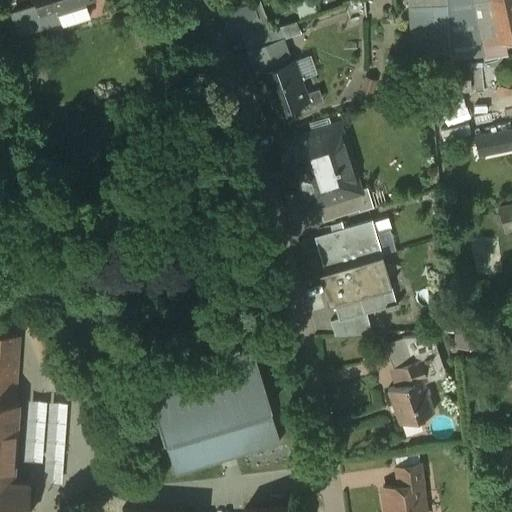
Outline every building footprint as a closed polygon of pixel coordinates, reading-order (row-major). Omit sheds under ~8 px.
[(35,0),(37,3),(13,10),(18,30),(58,18),(55,8),(80,0),(35,0)] [(511,0),(472,0),(481,38),(497,35),(498,42),(511,38),(511,0)] [(446,1),(409,3),(412,55),(450,52),(446,1)] [(266,13),(238,23),(244,38),(267,30),(271,28),(266,13)] [(267,30),(244,38),(244,39),(246,39),(249,49),(248,50),(248,51),(272,42),(272,41),(267,30)] [(272,42),(248,51),(257,74),(260,73),(259,73),(291,61),(291,60),(283,37),(272,41),(272,42)] [(291,61),(259,73),(260,73),(273,109),(270,111),(273,120),(292,113),(289,105),(307,99),(293,60),(291,60),(291,61)] [(375,79),(366,77),(362,88),(371,91),(375,79)] [(340,125),(282,142),(289,163),(296,161),(309,205),(321,202),(326,219),(360,209),(341,149),(347,148),(340,125)] [(511,133),(510,126),(475,134),(480,153),(511,146),(511,133)] [(511,205),(500,208),(504,227),(511,225),(511,205)] [(373,217),(316,235),(341,317),(366,309),(385,303),(386,308),(399,304),(373,217)] [(341,317),(332,320),(335,333),(372,331),(366,309),(341,317)] [(484,330),(472,328),(468,346),(480,349),(484,330)] [(411,361),(394,367),(400,384),(388,388),(400,422),(434,410),(424,381),(446,373),(433,334),(402,336),(411,361)] [(0,511),(26,511),(29,479),(12,478),(18,402),(14,402),(19,336),(0,335),(0,511)] [(258,341),(150,370),(177,469),(285,441),(258,341)] [(511,351),(501,353),(504,379),(511,378),(511,351)] [(48,478),(68,479),(70,397),(32,396),(30,457),(49,457),(48,478)] [(421,462),(396,466),(398,484),(420,480),(421,482),(424,481),(421,462)] [(398,484),(384,486),(387,511),(425,511),(421,482),(420,480),(398,484)]
